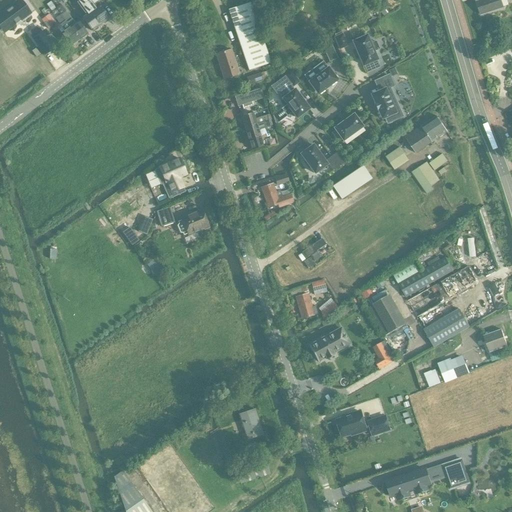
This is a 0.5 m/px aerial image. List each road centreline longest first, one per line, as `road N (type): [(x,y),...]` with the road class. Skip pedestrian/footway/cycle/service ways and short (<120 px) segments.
road 1 (residential): [(334,511),(168,6)]
road 2 (tertiary): [(446,0),(511,200)]
road 3 (unclassified): [(0,126),(168,6)]
